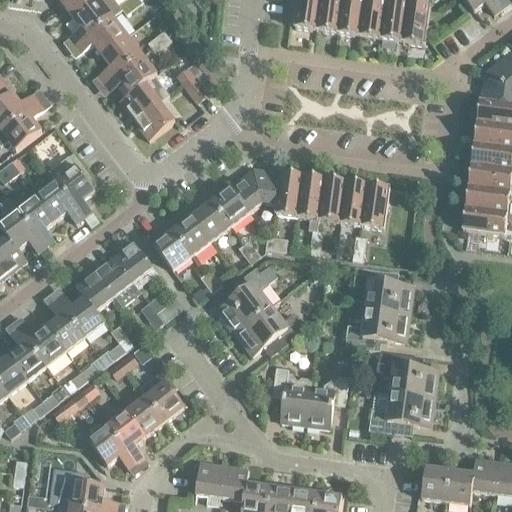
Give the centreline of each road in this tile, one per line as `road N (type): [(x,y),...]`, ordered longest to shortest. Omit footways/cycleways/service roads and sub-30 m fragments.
road 1 (residential): [(241,119),(252,141),(447,169),(461,108),(446,74)]
road 2 (residential): [(148,185),(30,36),(0,28)]
road 3 (residential): [(0,315),(139,206),(148,185)]
road 4 (residential): [(446,74),(252,49)]
road 5 (residential): [(380,511),(384,481),(274,462),(248,445)]
road 6 (residential): [(248,445),(197,436),(167,457),(141,511)]
road 7 (residential): [(248,445),(240,418),(177,334)]
